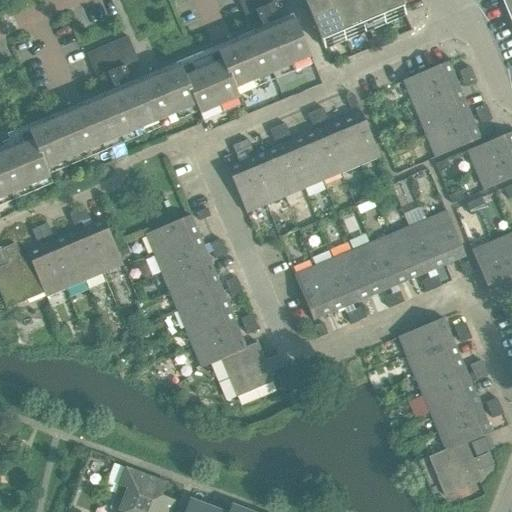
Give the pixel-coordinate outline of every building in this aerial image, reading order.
[(283,0),(237,0),(244,17),(255,12),(259,22),(277,14),(273,5),(283,0)] [(403,10),(398,0),(302,0),(321,44),(403,10)] [(511,0),(503,0),(511,21),(511,0)] [(199,115),(238,98),(234,89),(310,57),(294,20),(217,52),(221,62),(213,65),(209,55),(191,63),(195,73),(184,77),(180,68),(28,132),(32,141),(24,144),(20,135),(1,143),(5,152),(0,154),(0,198),(49,178),(45,168),(195,105),(199,115)] [(124,67),(137,62),(127,37),(86,54),(96,79),(107,74),(111,84),(128,76),(124,67)] [(410,101),(456,82),(447,62),(402,82),(410,101)] [(472,75),(469,67),(458,72),(461,80),(472,75)] [(476,83),(472,75),(461,80),(464,87),(476,83)] [(418,120),(464,101),(456,82),(410,101),(418,120)] [(357,107),(355,101),(353,96),(345,99),(350,110),(357,107)] [(426,139),(471,119),(464,101),(418,120),(426,139)] [(488,113),(485,105),(474,110),(477,117),(488,113)] [(327,120),(322,109),(314,112),(319,123),(327,120)] [(319,123),(314,112),(307,115),(311,126),(319,123)] [(379,158),(360,112),(340,120),(360,166),(379,158)] [(491,120),(488,113),(477,117),(480,125),(491,120)] [(434,159),(480,139),(471,119),(426,139),(434,159)] [(360,166),(340,120),(321,128),(340,174),(360,166)] [(289,135),(284,124),(277,128),(281,139),(289,135)] [(281,139),(277,128),(269,131),(274,142),(281,139)] [(340,174),(321,128),(303,136),(322,182),(340,174)] [(474,172),(511,155),(511,133),(466,152),(474,172)] [(322,182),(303,136),(284,144),(303,190),(322,182)] [(251,151),(247,140),(239,143),(244,154),(251,151)] [(244,154),(239,143),(231,147),(236,158),(244,154)] [(303,190),(284,144),(265,152),(284,198),(303,190)] [(284,198),(265,152),(246,160),(265,206),(284,198)] [(511,178),(511,155),(474,172),(483,191),(511,178)] [(265,206),(246,160),(226,168),(245,214),(265,206)] [(449,168),(446,160),(434,165),(438,173),(449,168)] [(511,198),(511,188),(511,186),(503,189),(508,200),(511,198)] [(462,200),(459,192),(448,197),(451,205),(462,200)] [(485,210),(481,199),(473,202),(478,213),(485,210)] [(478,213),(473,202),(466,205),(470,216),(478,213)] [(89,220),(84,208),(76,212),(81,223),(89,220)] [(210,217),(206,209),(195,214),(199,222),(210,217)] [(464,257),(445,211),(426,220),(445,265),(464,257)] [(81,223),(76,212),(69,215),(73,226),(81,223)] [(198,235),(190,216),(144,235),(152,255),(198,235)] [(122,266),(114,247),(103,220),(83,228),(102,274),(122,266)] [(445,265),(426,220),(407,228),(426,273),(445,265)] [(51,235),(46,224),(39,227),(43,238),(51,235)] [(43,238),(39,227),(31,231),(36,242),(43,238)] [(102,274),(83,228),(64,236),(84,282),(102,274)] [(426,273),(407,228),(387,236),(407,282),(426,273)] [(511,286),(511,241),(509,234),(490,242),(509,288),(511,286)] [(206,255),(198,235),(152,255),(160,274),(206,255)] [(84,282),(64,236),(46,244),(65,290),(84,282)] [(407,282),(387,236),(369,244),(388,289),(407,282)] [(223,248),(220,240),(208,245),(212,252),(223,248)] [(509,288),(490,242),(470,251),(490,296),(509,288)] [(43,293),(27,256),(20,259),(14,244),(1,249),(7,264),(0,267),(0,296),(5,309),(43,293)] [(65,290),(46,244),(26,252),(27,256),(43,293),(45,298),(65,290)] [(388,289),(369,244),(350,251),(370,297),(388,289)] [(226,255),(223,248),(212,252),(215,260),(226,255)] [(370,297),(350,251),(331,259),(350,305),(370,297)] [(168,293),(214,274),(206,255),(160,274),(168,293)] [(350,305),(331,259),(313,267),(332,313),(350,305)] [(471,274),(467,263),(459,266),(464,277),(471,274)] [(332,313),(313,267),(293,275),(312,321),(332,313)] [(176,311),(222,292),(214,274),(168,293),(176,311)] [(441,287),(436,276),(428,279),(433,290),(441,287)] [(239,285),(235,278),(224,282),(227,290),(239,285)] [(433,290),(428,279),(421,282),(425,293),(433,290)] [(242,293),(239,285),(227,290),(231,298),(242,293)] [(184,330),(230,311),(222,292),(176,311),(184,330)] [(403,303),(398,292),(391,295),(395,306),(403,303)] [(395,306),(391,295),(383,298),(388,309),(395,306)] [(365,318),(361,307),(353,310),(358,322),(365,318)] [(358,322),(353,310),(345,314),(350,325),(358,322)] [(192,349),(238,330),(230,311),(184,330),(192,349)] [(254,323),(251,315),(240,320),(243,327),(254,323)] [(405,357),(451,338),(443,319),(397,338),(405,357)] [(257,330),(254,323),(243,327),(246,335),(257,330)] [(327,335),(322,323),(314,327),(319,338),(327,335)] [(467,331),(464,324),(453,328),(456,336),(467,331)] [(246,350),(245,348),(238,330),(192,349),(200,369),(220,361),(246,350)] [(471,339),(467,331),(456,336),(460,344),(471,339)] [(413,376),(459,357),(451,338),(405,357),(413,376)] [(269,373),(284,367),(279,354),(264,361),(257,343),(245,348),(246,350),(220,361),(236,398),(273,382),(269,373)] [(421,396),(467,376),(459,357),(413,376),(421,396)] [(483,369),(480,361),(469,366),(472,374),(483,369)] [(486,377),(483,369),(472,374),(475,381),(486,377)] [(429,414),(475,395),(467,376),(421,396),(429,414)] [(437,433),(483,414),(475,395),(429,414),(437,433)] [(499,407),(496,399),(485,404),(488,411),(499,407)] [(502,414),(499,407),(488,411),(491,419),(502,414)] [(491,433),(483,414),(437,433),(444,451),(445,453),(465,444),(491,433)] [(477,472),(492,466),(487,453),(472,460),(465,444),(445,453),(444,451),(427,458),(444,497),(481,481),(477,472)] [(170,511),(174,502),(161,497),(166,483),(125,468),(110,505),(124,510),(123,511),(170,511)] [(207,511),(209,507),(203,504),(202,506),(188,501),(184,511),(207,511)]
